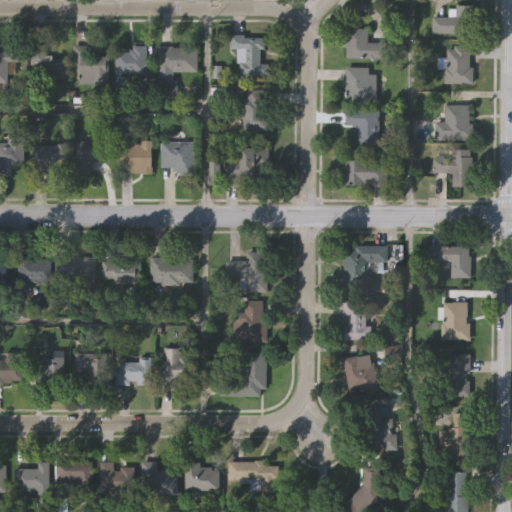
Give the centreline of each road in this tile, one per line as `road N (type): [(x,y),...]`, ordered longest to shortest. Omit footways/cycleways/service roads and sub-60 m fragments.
road 1 (tertiary): [(0,214),(511,213)]
road 2 (residential): [(299,17),(311,35),(306,387),(297,408)]
road 3 (residential): [(0,423),(271,423),(297,408)]
road 4 (residential): [(0,6),(273,8),(299,17)]
road 5 (secondary): [(506,214),(502,511)]
